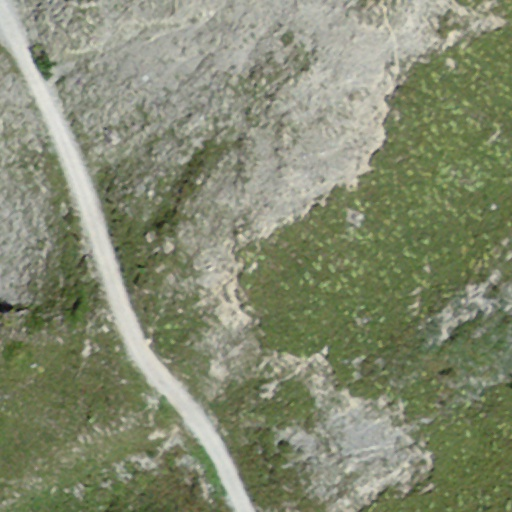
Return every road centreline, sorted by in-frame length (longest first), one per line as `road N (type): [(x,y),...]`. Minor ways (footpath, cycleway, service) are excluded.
road 1 (track): [(0,1),(76,167),(138,357),(162,388)]
road 2 (track): [(238,511),(162,388)]
